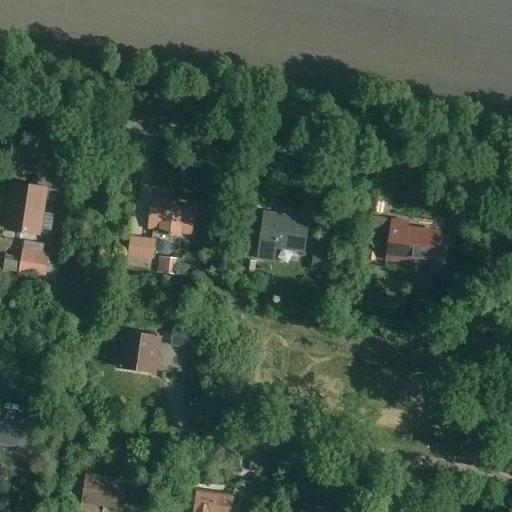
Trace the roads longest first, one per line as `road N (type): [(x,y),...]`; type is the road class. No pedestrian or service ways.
road 1 (unclassified): [(511,185),(0,110)]
road 2 (unknown): [(511,185),(471,445),(483,475),(511,485)]
road 3 (unknown): [(475,463),(248,448)]
